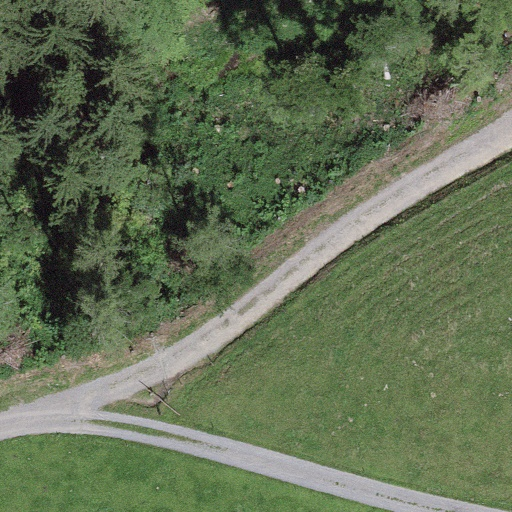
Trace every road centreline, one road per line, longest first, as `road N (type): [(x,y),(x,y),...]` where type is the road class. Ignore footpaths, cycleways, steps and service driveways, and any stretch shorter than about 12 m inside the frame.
road 1 (track): [(511,121),(225,310),(0,432)]
road 2 (track): [(42,411),(511,506)]
